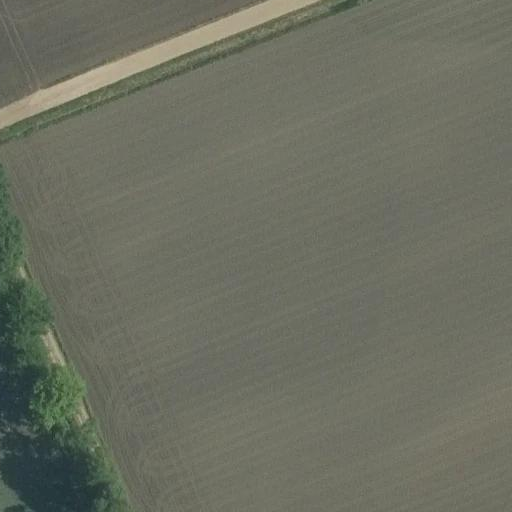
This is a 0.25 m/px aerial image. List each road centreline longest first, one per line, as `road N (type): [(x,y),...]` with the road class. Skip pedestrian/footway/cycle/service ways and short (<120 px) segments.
road 1 (track): [(0,128),(309,0)]
road 2 (track): [(0,233),(120,511)]
